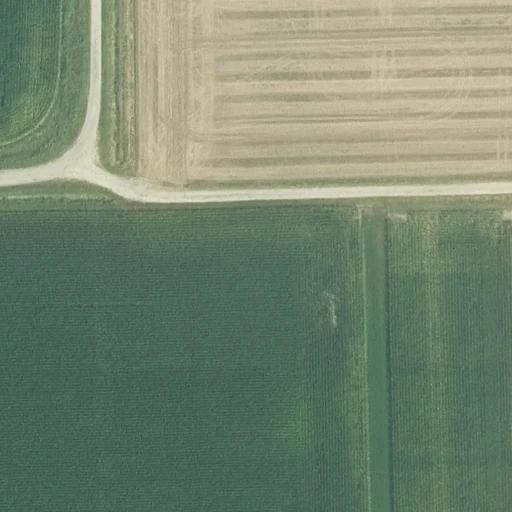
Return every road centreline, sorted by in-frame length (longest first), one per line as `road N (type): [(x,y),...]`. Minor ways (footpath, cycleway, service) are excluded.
road 1 (track): [(511,189),(161,197),(97,177),(70,156)]
road 2 (unclassified): [(0,179),(51,169),(85,135),(95,0)]
